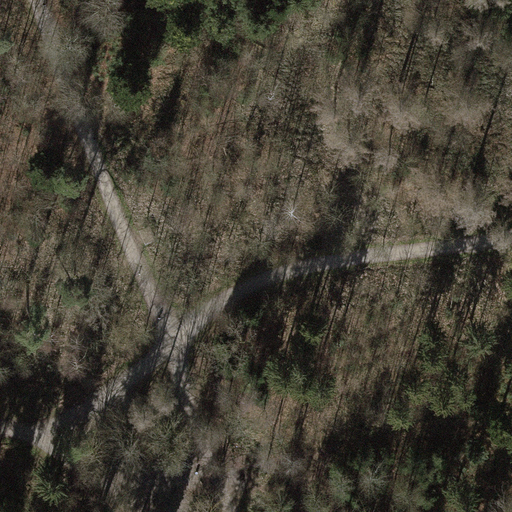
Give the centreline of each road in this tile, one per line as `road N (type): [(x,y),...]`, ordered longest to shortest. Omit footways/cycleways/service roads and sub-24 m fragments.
road 1 (track): [(0,439),(273,274),(511,235)]
road 2 (track): [(44,29),(173,337)]
road 3 (track): [(223,511),(173,337)]
